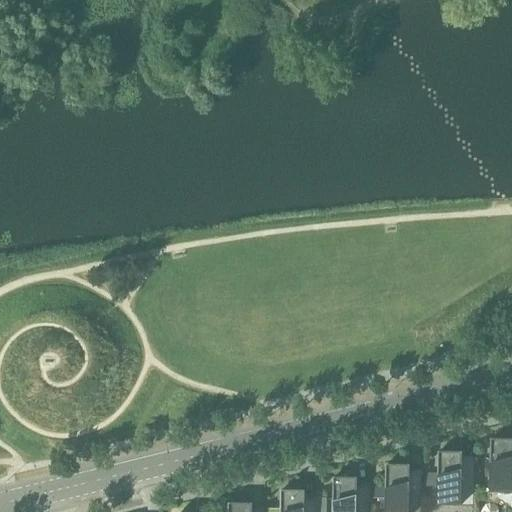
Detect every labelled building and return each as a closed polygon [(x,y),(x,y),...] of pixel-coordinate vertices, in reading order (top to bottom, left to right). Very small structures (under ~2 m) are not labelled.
[(490,477),(489,492),(511,493),(511,439),(508,439),(491,439),(490,477)] [(437,490),(437,505),(461,506),(472,506),(472,509),(473,509),(474,455),(474,456),(462,456),(462,452),(456,452),(438,451),(438,474),(438,486),(437,490)] [(385,503),(384,511),(421,511),(422,468),(421,468),(421,469),(410,469),(410,465),(404,465),(386,464),(385,486),(385,499),(385,503)] [(426,473),(425,485),(437,486),(438,474),(426,473)] [(332,511),(368,511),(369,481),(369,482),(357,482),(357,478),(351,478),(333,477),(332,511)] [(385,486),(372,486),(372,499),(385,499),(385,486)] [(280,511),(316,511),(317,494),(316,494),(316,495),(305,495),(305,491),(281,490),(281,507),(280,511)] [(317,499),(317,511),(325,511),(326,499),(317,499)] [(264,511),(265,507),(264,507),(264,508),(252,507),(252,503),(246,503),(228,503),(228,511),(264,511)]
